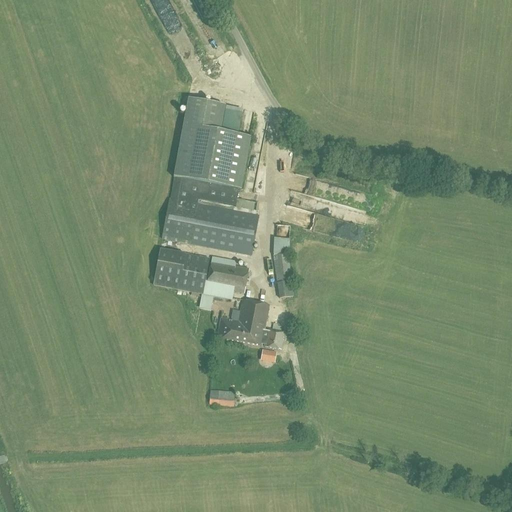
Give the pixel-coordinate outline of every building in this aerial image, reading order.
[(210,73),(216,86),(229,79),(223,67),(210,73)] [(241,191),(251,138),(237,135),(243,110),(227,106),(188,99),(173,178),(174,178),(170,199),(169,199),(162,240),(251,256),(259,216),(257,216),(259,204),(237,200),(239,190),(241,191)] [(328,186),(328,195),(336,195),(336,186),(328,186)] [(279,299),(294,297),(292,281),(288,253),(289,239),(274,238),(273,253),(273,256),(277,284),(279,299)] [(207,282),(205,282),(209,259),(160,249),(153,286),(201,295),(199,309),(211,311),(214,298),(232,302),(233,292),(244,294),(249,269),(236,266),(236,262),(212,258),(207,282)] [(264,331),(269,305),(242,300),(238,321),(231,320),(220,318),(216,338),(228,340),(262,346),(262,345),(264,345),(264,346),(281,350),(285,331),(267,328),(267,332),(264,331)] [(260,349),(260,357),(275,358),(276,350),(260,349)] [(233,407),(235,392),(210,390),(209,405),(233,407)]
